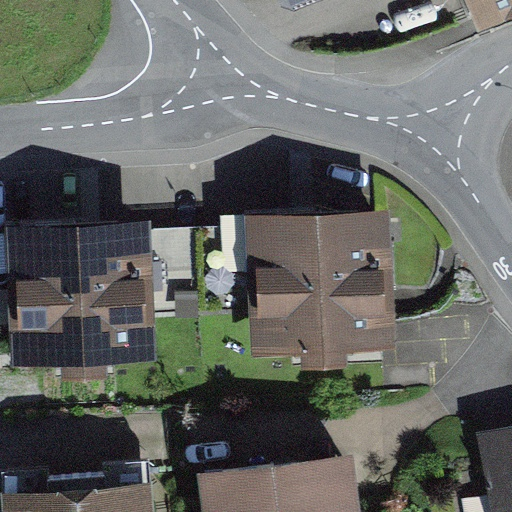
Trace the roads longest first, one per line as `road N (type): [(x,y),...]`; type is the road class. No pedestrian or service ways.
road 1 (unknown): [(0,444),(210,434),(391,438),(434,419),(511,352)]
road 2 (unclassified): [(217,59),(198,81),(112,119),(0,128)]
road 3 (residential): [(426,151),(360,119),(274,94),(217,59)]
road 4 (unclassified): [(511,255),(481,205),(426,151)]
road 5 (residential): [(511,65),(481,84),(426,151)]
